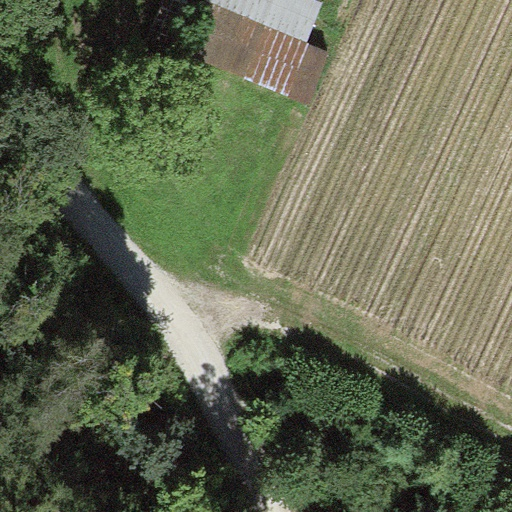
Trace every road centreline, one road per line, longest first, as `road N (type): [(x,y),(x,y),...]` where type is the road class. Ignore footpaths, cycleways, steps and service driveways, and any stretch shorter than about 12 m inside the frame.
road 1 (track): [(245,511),(182,346),(82,215),(17,100),(0,9)]
road 2 (track): [(511,442),(374,365),(257,315),(217,322),(182,346)]
